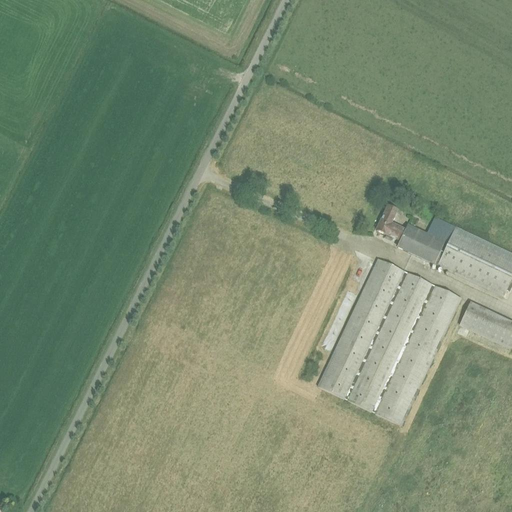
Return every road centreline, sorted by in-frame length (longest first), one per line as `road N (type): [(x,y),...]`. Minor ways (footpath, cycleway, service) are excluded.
road 1 (unclassified): [(32,511),(285,0)]
road 2 (track): [(365,511),(469,292)]
